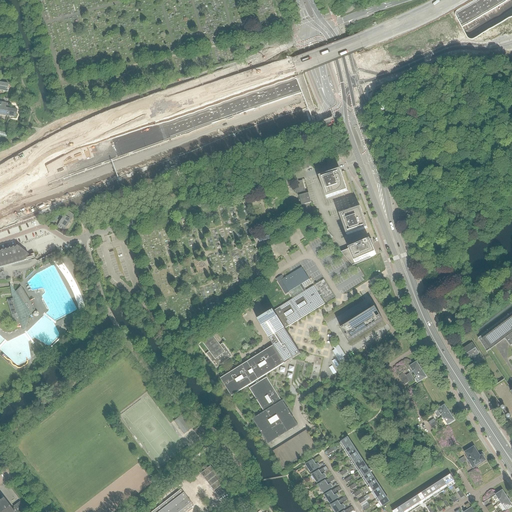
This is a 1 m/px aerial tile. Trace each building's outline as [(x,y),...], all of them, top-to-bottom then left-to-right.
[(81,66),(72,68),(74,75),(83,73),(81,66)] [(0,115),(7,116),(9,103),(0,102),(0,115)] [(9,103),(7,116),(15,118),(16,110),(8,108),(9,104),(9,103)] [(302,164),(300,164),(301,167),(303,166),(303,167),(303,170),(305,169),(309,168),(309,167),(314,166),(313,163),(312,158),(307,160),(307,159),(301,160),(302,163),(302,164)] [(327,199),(348,191),(341,171),(320,178),(327,199)] [(311,203),(309,193),(306,194),(302,181),(305,180),(299,182),(300,184),(292,186),(293,190),(300,195),(299,196),(302,205),(303,205),(300,213),(301,217),(312,214),(309,203),(311,203)] [(347,235),(368,228),(360,207),(339,214),(347,235)] [(64,231),(73,214),(67,210),(64,215),(61,218),(59,220),(60,221),(57,227),(64,231)] [(53,223),(58,217),(55,214),(50,221),(52,222),(53,223)] [(279,225),(277,219),(269,222),(271,228),(279,225)] [(267,240),(271,239),(271,237),(273,236),(272,234),(270,235),(269,233),(258,236),(259,242),(260,242),(261,245),(263,245),(267,242),(267,240)] [(370,257),(376,254),(372,246),(374,246),(372,240),(347,250),(341,252),(352,266),(371,258),(370,257)] [(0,266),(26,260),(26,258),(28,255),(29,254),(28,254),(28,255),(25,252),(26,252),(25,252),(19,247),(18,247),(17,247),(17,246),(15,247),(14,248),(13,248),(13,247),(12,248),(10,249),(9,248),(8,249),(6,250),(5,249),(4,250),(2,251),(1,251),(0,251),(0,266)] [(60,269),(58,270),(78,309),(86,305),(64,264),(58,267),(60,269)] [(299,285),(302,284),(309,279),(302,267),(284,278),(281,280),(289,292),(299,285)] [(286,294),(289,292),(281,280),(284,278),(282,275),(276,279),(286,294)] [(318,293),(319,295),(321,294),(327,302),(337,296),(325,278),(315,284),(320,292),(318,293)] [(306,291),(304,292),(274,311),(273,310),(258,320),(273,345),(220,378),(231,396),(284,363),(285,364),(301,354),(285,328),(325,304),(319,295),(318,293),(313,286),(306,291)] [(21,287),(15,293),(28,315),(30,313),(34,310),(21,287)] [(15,299),(8,300),(16,325),(22,322),(15,299)] [(243,313),(252,305),(249,301),(240,308),(243,313)] [(375,307),(341,328),(349,341),(383,320),(375,307)] [(511,312),(478,338),(486,351),(490,349),(505,338),(510,345),(511,344),(511,390),(510,392),(511,394),(511,312)] [(208,352),(206,353),(216,367),(232,356),(223,342),(218,345),(211,335),(201,342),(208,352)] [(346,361),(344,356),(346,355),(338,342),(333,346),(335,349),(333,350),(341,364),(346,361)] [(474,357),(479,354),(472,343),(462,349),(469,360),(474,357)] [(412,370),(415,374),(421,370),(416,362),(409,367),(410,367),(412,370)] [(418,382),(419,382),(426,377),(421,370),(415,374),(417,377),(415,378),(415,380),(417,383),(418,382)] [(249,388),(264,412),(252,419),(268,444),(298,425),(282,400),(281,401),(267,377),(249,388)] [(440,413),(443,417),(449,413),(444,405),(437,410),(436,411),(438,414),(440,413)] [(508,414),(505,410),(506,409),(506,407),(505,406),(503,405),(502,405),(501,406),(501,407),(500,408),(500,409),(501,410),(503,411),(504,411),(505,413),(506,415),(506,417),(506,418),(507,419),(509,419),(510,419),(511,418),(511,417),(511,416),(511,415),(510,414),(509,414),(508,414)] [(183,413),(176,419),(173,421),(184,434),(197,424),(194,420),(190,422),(183,413)] [(445,420),(445,421),(447,425),(446,425),(447,425),(454,420),(449,413),(443,417),(443,418),(442,419),(443,421),(445,420)] [(209,436),(200,425),(193,430),(202,441),(209,436)] [(306,430),(272,451),(283,468),(317,447),(306,430)] [(339,443),(344,450),(352,445),(348,438),(339,443)] [(389,443),(385,438),(380,442),(384,446),(389,443)] [(357,452),(352,445),(344,450),(349,457),(357,452)] [(471,468),(474,467),(484,460),(482,456),(483,456),(481,453),(478,455),(474,448),(466,453),(470,459),(469,459),(471,463),(469,464),(471,468)] [(361,459),(357,452),(349,457),(353,464),(361,459)] [(317,463),(322,460),(319,456),(306,465),(311,472),(320,466),(318,464),(317,464),(317,463)] [(366,466),(361,459),(353,464),(358,471),(366,466)] [(211,464),(195,477),(218,507),(215,510),(216,511),(217,511),(237,497),(235,494),(211,464)] [(323,473),(328,470),(326,466),(312,475),(317,482),(326,477),(324,474),(323,473)] [(371,473),(366,466),(358,471),(362,478),(371,473)] [(375,480),(371,473),(362,478),(367,486),(375,480)] [(443,480),(448,488),(455,483),(450,475),(443,480)] [(329,483),(335,480),(332,476),(318,485),(323,493),(332,487),(330,484),(330,485),(329,483)] [(380,487),(375,480),(367,486),(371,493),(380,487)] [(443,480),(436,484),(441,493),(448,488),(443,480)] [(436,484),(429,489),(434,497),(441,493),(436,484)] [(335,494),(341,490),(339,486),(325,495),(329,503),(338,497),(337,495),(336,495),(335,494)] [(371,493),(376,500),(384,494),(380,487),(371,493)] [(185,511),(187,511),(193,506),(181,489),(151,511),(185,511)] [(429,489),(422,493),(427,502),(434,497),(429,489)] [(495,495),(495,496),(495,495),(498,499),(498,498),(501,502),(507,498),(502,490),(495,495)] [(422,493),(415,498),(420,506),(427,502),(422,493)] [(384,494),(376,500),(381,507),(389,501),(384,494)] [(342,504),(348,500),(345,496),(331,506),(335,511),(337,511),(345,507),(343,505),(342,504)] [(0,511),(24,511),(27,510),(20,501),(13,506),(14,508),(12,509),(4,498),(0,500),(0,511)] [(415,498),(408,502),(413,511),(420,506),(415,498)] [(504,510),(504,511),(511,506),(507,498),(501,502),(503,506),(505,510),(504,510)] [(408,502),(400,507),(403,511),(411,511),(413,511),(408,502)] [(473,511),(468,503),(465,506),(468,511),(467,511),(466,511),(464,511),(473,511)]
